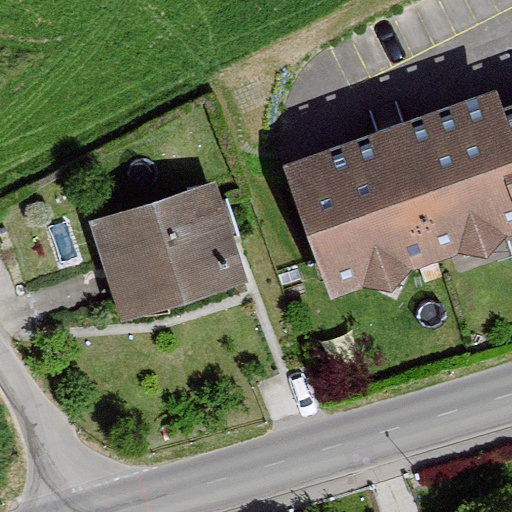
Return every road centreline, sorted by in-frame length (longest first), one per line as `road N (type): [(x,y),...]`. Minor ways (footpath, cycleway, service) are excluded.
road 1 (secondary): [(511,389),(104,509)]
road 2 (track): [(104,509),(0,361)]
